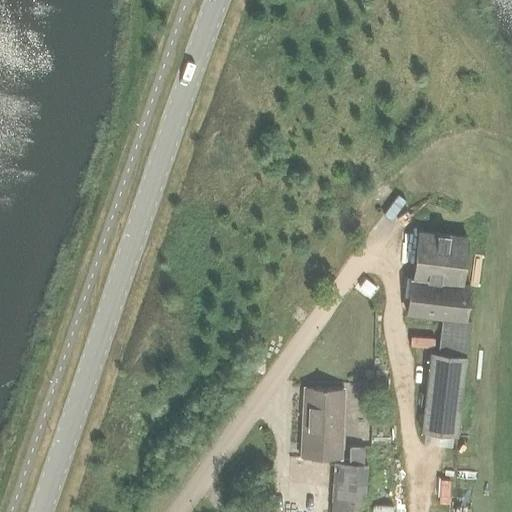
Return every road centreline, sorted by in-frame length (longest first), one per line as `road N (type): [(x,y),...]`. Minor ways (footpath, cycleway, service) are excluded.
road 1 (secondary): [(42,511),(217,0)]
road 2 (residential): [(179,511),(402,209)]
